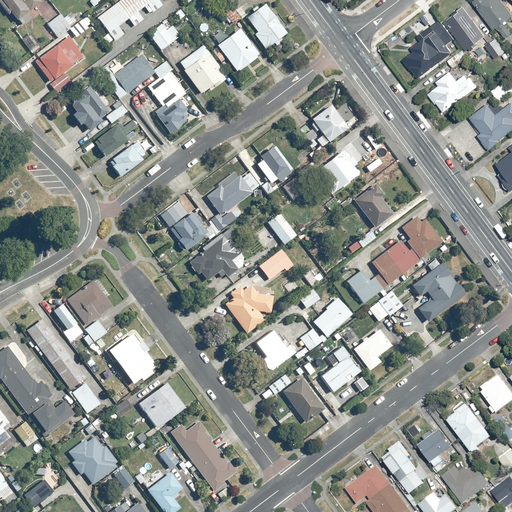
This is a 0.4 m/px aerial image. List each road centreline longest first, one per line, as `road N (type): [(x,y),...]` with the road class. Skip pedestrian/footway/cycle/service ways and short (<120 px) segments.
road 1 (residential): [(287,484),(131,275),(103,243),(84,235)]
road 2 (residential): [(88,213),(117,206),(343,45)]
road 3 (secondary): [(343,45),(511,271)]
road 4 (residential): [(511,314),(287,484)]
